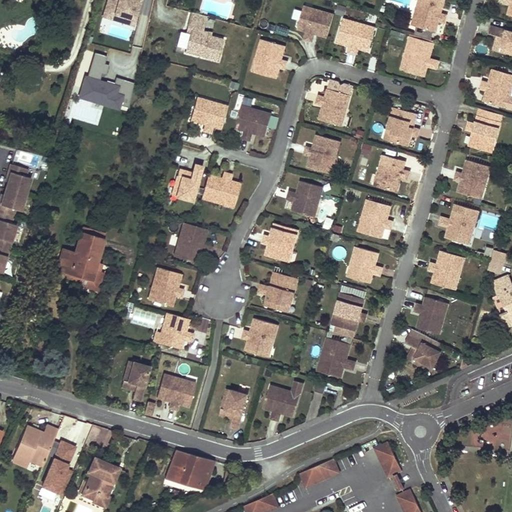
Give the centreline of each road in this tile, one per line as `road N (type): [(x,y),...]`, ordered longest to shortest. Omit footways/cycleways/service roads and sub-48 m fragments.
road 1 (residential): [(0,384),(234,454),(258,453),(370,410)]
road 2 (residential): [(370,410),(451,98)]
road 3 (residential): [(451,98),(315,65),(299,79),(270,166)]
road 4 (residential): [(270,166),(222,292)]
